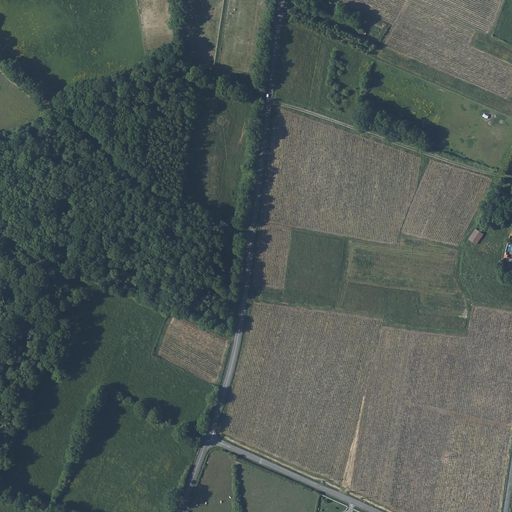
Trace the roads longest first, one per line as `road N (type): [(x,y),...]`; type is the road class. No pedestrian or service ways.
road 1 (tertiary): [(281,0),(240,323),(208,438)]
road 2 (track): [(251,237),(151,192),(0,64)]
road 3 (track): [(502,0),(488,36),(408,2),(372,57),(279,16)]
road 4 (track): [(269,97),(511,179)]
road 5 (residential): [(208,438),(374,511)]
